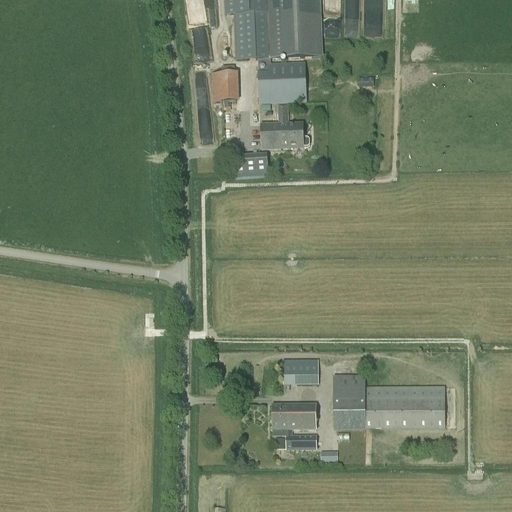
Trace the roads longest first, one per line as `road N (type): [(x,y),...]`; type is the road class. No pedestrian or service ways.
road 1 (unclassified): [(183,277),(180,125),(162,0)]
road 2 (unclassified): [(182,511),(183,277)]
road 3 (unclassified): [(183,277),(0,250)]
